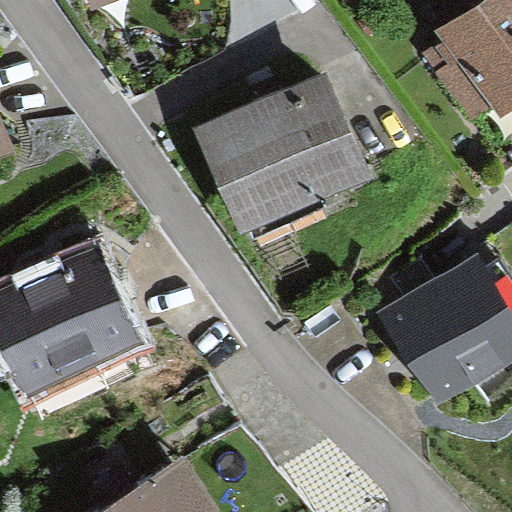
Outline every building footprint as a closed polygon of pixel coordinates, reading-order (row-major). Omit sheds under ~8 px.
[(91,0),(95,9),(118,0),(91,0)] [(511,0),(476,0),(439,30),(445,38),(421,56),(475,125),(497,109),(502,116),(511,108),(511,0)] [(264,98),(198,127),(243,228),(250,225),(257,240),(325,209),(321,200),(371,177),(323,71),(264,98)] [(0,144),(19,137),(0,86),(0,144)] [(99,235),(0,282),(0,325),(29,386),(145,330),(99,235)] [(511,361),(511,307),(477,249),(379,307),(438,405),(511,361)] [(228,511),(184,440),(66,511),(228,511)]
